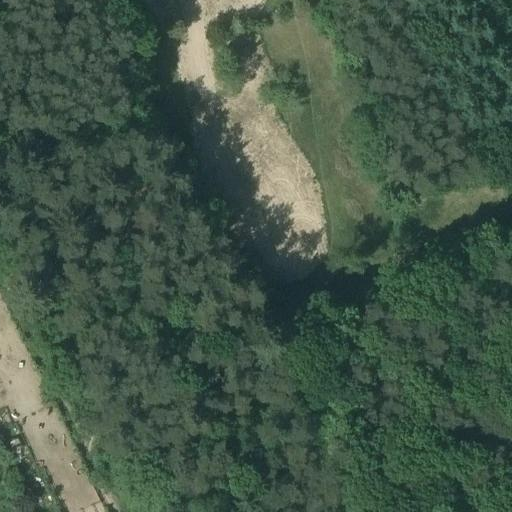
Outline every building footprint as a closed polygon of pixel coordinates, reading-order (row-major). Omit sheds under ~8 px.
[(249,8),(252,18),(266,14),(264,4),(249,8)] [(333,28),(312,34),(318,58),(339,52),(333,28)] [(266,33),(245,36),(246,46),(268,43),(266,33)] [(487,177),(479,183),(493,202),(501,195),(487,177)] [(475,182),(467,188),(480,205),(489,199),(475,182)] [(448,187),(438,194),(452,211),(462,203),(448,187)]
